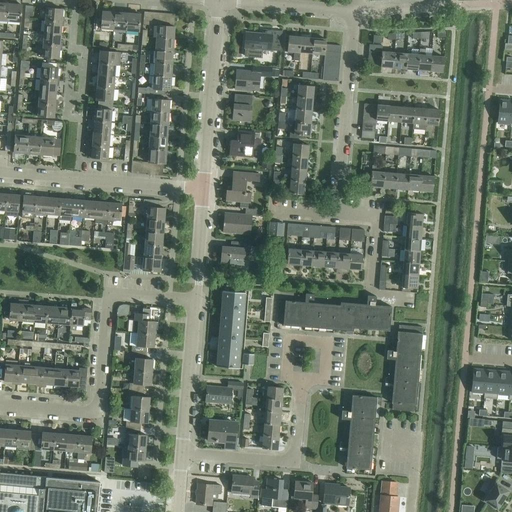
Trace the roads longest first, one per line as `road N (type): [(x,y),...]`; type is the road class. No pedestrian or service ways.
road 1 (residential): [(0,406),(96,410),(107,294),(195,301)]
road 2 (residential): [(336,215),(358,9)]
road 3 (residential): [(204,192),(0,176)]
road 4 (residential): [(204,192),(219,0)]
road 5 (residential): [(183,455),(293,462),(301,386)]
road 6 (residential): [(183,455),(195,301)]
road 7 (residential): [(219,0),(358,9)]
road 8 (residential): [(301,386),(288,377),(290,340),(326,343),(322,383)]
